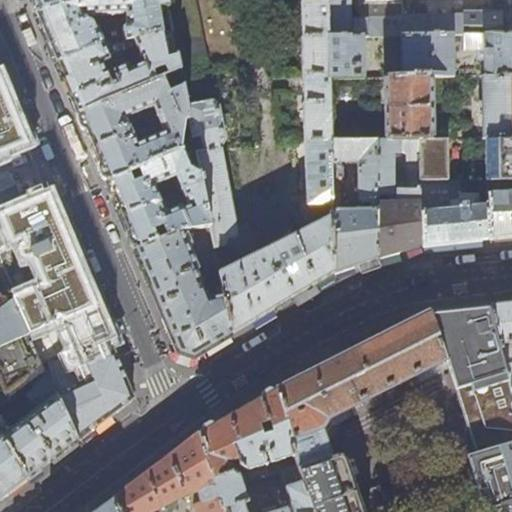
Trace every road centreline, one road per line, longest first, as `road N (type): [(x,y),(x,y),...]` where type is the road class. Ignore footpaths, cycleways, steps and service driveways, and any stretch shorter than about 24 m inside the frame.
road 1 (residential): [(174,409),(0,0)]
road 2 (secondary): [(511,271),(381,290),(174,409)]
road 3 (secondary): [(174,409),(42,511)]
